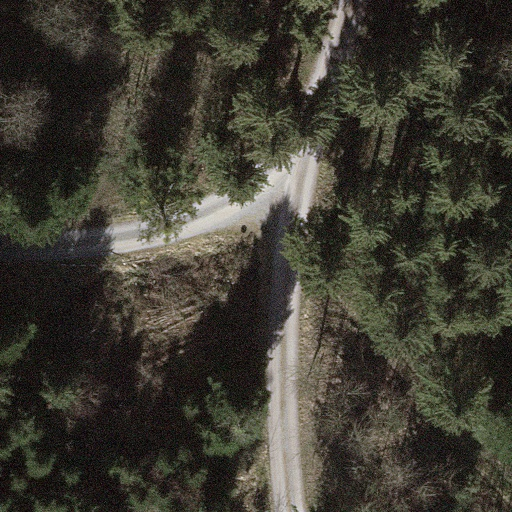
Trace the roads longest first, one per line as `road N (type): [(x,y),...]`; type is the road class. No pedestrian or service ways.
road 1 (track): [(294,173),(276,404),(296,511)]
road 2 (track): [(0,251),(19,255),(294,173)]
road 3 (track): [(324,0),(294,173)]
